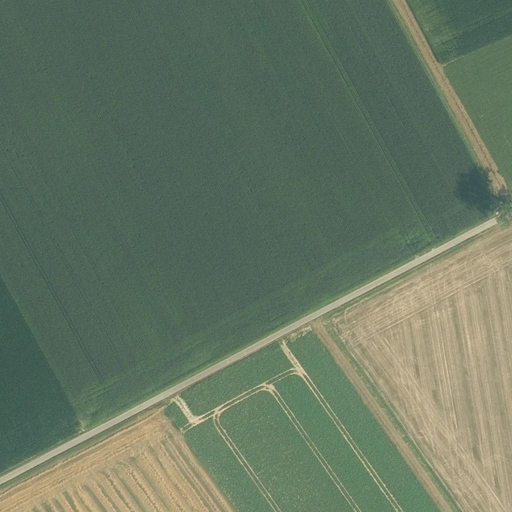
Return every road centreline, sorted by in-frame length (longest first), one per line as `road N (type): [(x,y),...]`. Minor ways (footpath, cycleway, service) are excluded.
road 1 (track): [(511,213),(0,481)]
road 2 (track): [(507,215),(389,0)]
road 3 (track): [(443,511),(308,318)]
